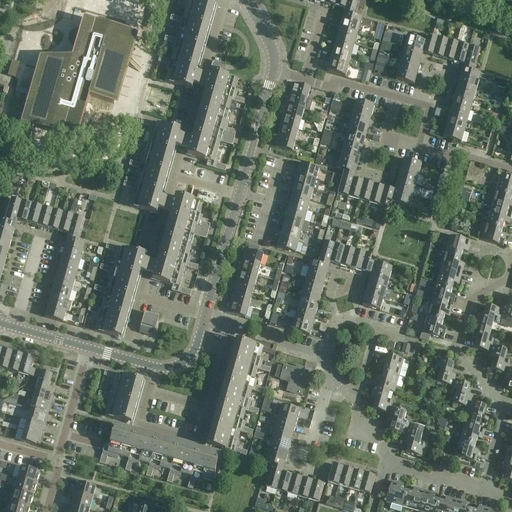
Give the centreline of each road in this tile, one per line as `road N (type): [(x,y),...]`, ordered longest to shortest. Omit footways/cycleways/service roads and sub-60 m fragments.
road 1 (residential): [(174,176),(223,0)]
road 2 (tertiary): [(238,195),(273,71)]
road 3 (residential): [(149,392),(140,424),(197,440),(206,408)]
road 4 (tertiary): [(205,314),(238,195)]
road 5 (residential): [(141,295),(174,176)]
